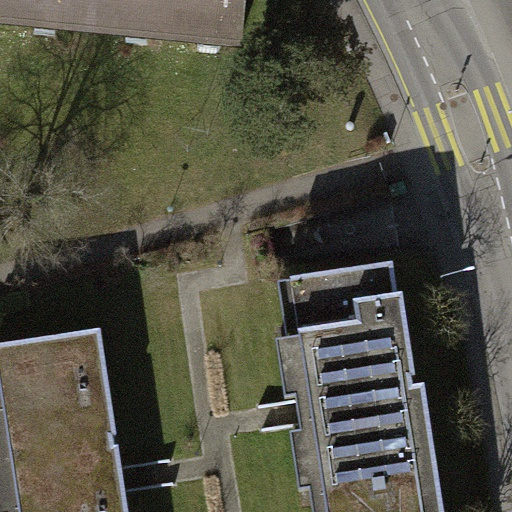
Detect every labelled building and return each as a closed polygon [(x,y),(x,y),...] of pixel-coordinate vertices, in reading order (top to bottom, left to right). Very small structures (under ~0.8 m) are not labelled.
[(0,0),(0,18),(85,26),(87,0),(0,0)] [(87,0),(85,26),(231,40),(234,0),(87,0)] [(281,279),(318,501),(430,483),(393,261),(281,279)] [(0,344),(0,450),(7,511),(124,511),(95,330),(0,344)] [(318,501),(319,511),(434,511),(430,483),(318,501)]
